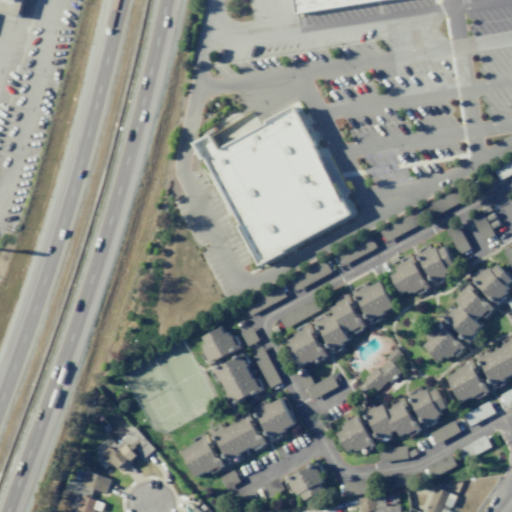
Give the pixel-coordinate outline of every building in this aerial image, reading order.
[(0,0),(20,0),(16,17),(0,12),(0,0)] [(292,0),(295,13),(375,0),(292,0)] [(194,143),(261,264),(351,214),(293,109),(220,149),(211,133),(194,143)] [(511,157),(511,173),(498,181),(491,169),(511,157)] [(460,187),(466,199),(431,218),(424,206),(460,187)] [(480,209),(494,235),(482,241),(469,215),(480,209)] [(415,211),(421,223),(385,242),(379,230),(415,211)] [(456,222),(470,248),(458,254),(444,228),(456,222)] [(370,235),(376,247),(340,266),(334,254),(370,235)] [(511,267),(511,245),(503,250),(511,267)] [(444,246),(454,265),(447,268),(449,272),(446,274),(447,275),(436,281),(437,283),(434,284),(417,252),(420,250),(421,252),(432,247),(433,248),(436,246),(438,250),(444,246)] [(391,275),(400,293),(407,289),(409,293),(412,292),(413,293),(424,288),(425,290),(428,288),(411,255),(408,257),(409,259),(398,265),(399,266),(395,268),(397,271),(391,275)] [(324,260),(331,272),(295,291),(288,279),(324,260)] [(496,265),(510,280),(505,285),(508,288),(506,290),(507,292),(498,300),(500,302),(497,304),(471,278),(474,276),(476,277),(484,269),(486,270),(488,267),(491,270),(496,265)] [(380,280),(393,306),(383,311),(384,313),(372,319),(373,321),(369,323),(353,291),(356,289),(356,291),(369,284),(370,285),(380,280)] [(492,308),(467,281),(464,284),(466,285),(459,292),(460,293),(455,298),(460,304),(454,309),(452,308),(445,314),(444,313),(441,315),(467,342),(469,339),(468,338),(475,331),(474,329),(479,325),(474,319),(479,314),(480,316),(488,309),(489,311),(492,308)] [(279,284),(285,296),(249,315),(243,303),(279,284)] [(313,320),(331,353),(334,351),(333,349),(342,344),(341,343),(347,339),(343,332),(350,329),(352,331),(360,326),(361,328),(364,326),(347,294),(343,296),(344,298),(335,303),(336,304),(330,307),(334,314),(328,318),(327,316),(318,320),(317,318),(313,320)] [(314,298),(320,310),(284,329),(278,317),(314,298)] [(424,345),(438,359),(444,354),(447,357),(449,355),(450,356),(459,348),(461,349),(463,347),(438,320),(435,323),(437,324),(428,333),(429,334),(426,337),(429,340),(424,345)] [(309,324),(305,326),(306,328),(294,334),(294,336),(284,341),(298,366),(308,361),(309,363),(322,356),(322,358),(326,356),(309,324)] [(202,336),(220,326),(224,333),(228,331),(229,334),(231,333),(236,344),(238,343),(240,346),(208,363),(206,360),(208,359),(202,348),(204,348),(202,344),(205,342),(202,336)] [(250,326),(258,340),(246,346),(238,332),(250,326)] [(503,345),(511,340),(510,338),(511,337),(511,374),(504,378),(505,380),(496,385),(497,387),(494,389),(477,356),(481,354),(481,356),(489,352),(490,353),(504,346),(503,345)] [(280,382),(269,388),(249,351),(261,345),(280,382)] [(394,361),(402,354),(395,347),(386,357),(389,360),(387,362),(386,361),(379,367),(380,368),(379,370),(376,367),(364,378),(366,380),(357,388),(363,394),(372,385),(377,390),(387,380),(389,381),(400,371),(398,368),(399,367),(394,361)] [(254,378),(259,386),(260,385),(263,389),(230,407),(228,404),(231,402),(226,393),(227,392),(220,379),(218,381),(214,372),(212,374),(210,370),(242,352),(244,356),(243,357),(247,364),(245,365),(252,379),(254,378)] [(472,359),(468,361),(469,362),(457,369),(458,371),(448,376),(461,401),(472,396),(473,397),(485,391),(486,393),(489,391),(472,359)] [(313,384),(306,388),(302,390),(295,376),(306,370),(313,384)] [(331,374),(337,386),(312,399),(306,388),(313,384),(331,374)] [(511,387),(511,402),(506,406),(500,394),(511,387)] [(435,388),(445,407),(438,410),(440,414),(437,416),(438,417),(427,423),(428,425),(425,427),(408,394),(411,392),(412,395),(423,389),(424,390),(427,388),(429,392),(435,388)] [(403,397),(420,429),(417,431),(416,429),(407,433),(406,432),(400,435),(396,429),(389,432),(390,434),(382,439),(383,441),(380,443),(362,410),(366,408),(367,410),(376,405),(377,407),(383,404),(386,411),(392,407),(391,405),(400,401),(399,398),(403,397)] [(280,398),(293,423),(283,429),(284,431),(272,437),(273,439),(269,441),(252,408),(255,407),(256,408),(269,401),(270,403),(280,398)] [(488,400),(494,412),(469,425),(463,414),(488,400)] [(236,419),(244,415),(243,413),(247,411),(264,444),(261,445),(260,443),(251,448),(250,446),(237,453),(238,455),(230,459),(231,461),(227,463),(210,431),(214,429),(215,430),(222,426),(223,428),(237,421),(236,419)] [(337,433),(347,451),(354,447),(356,451),(359,450),(359,451),(370,446),(371,448),(375,446),(357,413),(354,415),(355,417),(345,423),(345,424),(342,426),(344,429),(337,433)] [(454,420),(460,431),(435,445),(429,433),(454,420)] [(119,472),(140,454),(139,454),(149,445),(135,430),(105,455),(119,472)] [(205,433),(202,435),(203,437),(190,444),(191,445),(181,451),(194,476),(205,470),(206,472),(218,465),(219,467),(222,465),(205,433)] [(484,435),(490,446),(466,460),(459,448),(484,435)] [(405,444),(407,457),(379,461),(377,448),(405,444)] [(450,454),(456,465),(431,479),(425,467),(450,454)] [(304,500),(322,490),(318,483),(322,481),(321,479),(322,478),(316,467),(318,466),(316,463),(284,480),(286,483),(288,482),(294,493),(295,492),(297,495),(300,494),(304,500)] [(233,469),(239,481),(225,489),(219,477),(233,469)] [(105,493),(110,479),(85,470),(81,482),(69,478),(65,490),(89,498),(92,489),(105,493)] [(410,473),(412,486),(384,490),(382,477),(410,473)] [(277,477),(284,489),(269,497),(263,485),(277,477)] [(371,479),(373,492),(345,496),(343,483),(371,479)] [(456,495),(434,487),(425,511),(447,511),(442,510),(444,505),(451,507),(456,495)] [(100,511),(103,503),(77,494),(70,511),(100,511)] [(374,511),(374,496),(358,497),(359,511),(374,511)]
